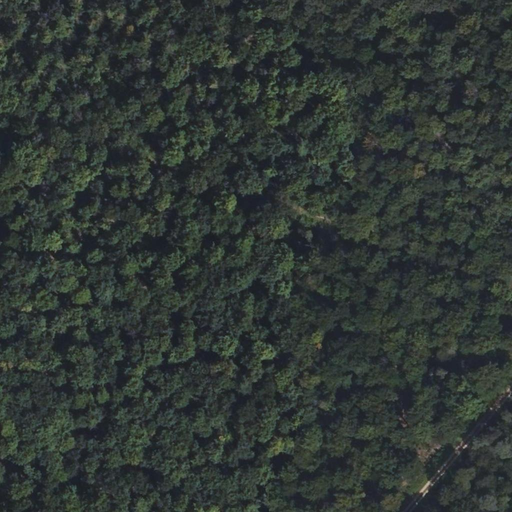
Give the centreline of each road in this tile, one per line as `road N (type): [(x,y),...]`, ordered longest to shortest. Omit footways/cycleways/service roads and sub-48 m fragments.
road 1 (track): [(0,107),(511,277)]
road 2 (track): [(322,0),(511,214)]
road 3 (track): [(257,0),(511,18)]
road 4 (track): [(511,394),(410,511)]
